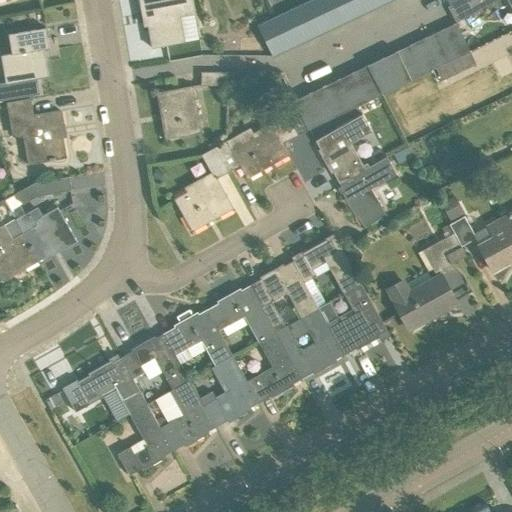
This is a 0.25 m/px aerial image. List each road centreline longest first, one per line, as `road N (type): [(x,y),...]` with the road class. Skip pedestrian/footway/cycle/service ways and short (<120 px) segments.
road 1 (residential): [(0,356),(102,288),(128,250),(132,208),(97,0)]
road 2 (unclassified): [(511,352),(219,511)]
road 3 (unclassified): [(353,511),(511,421)]
road 4 (unclassified): [(58,511),(0,400)]
